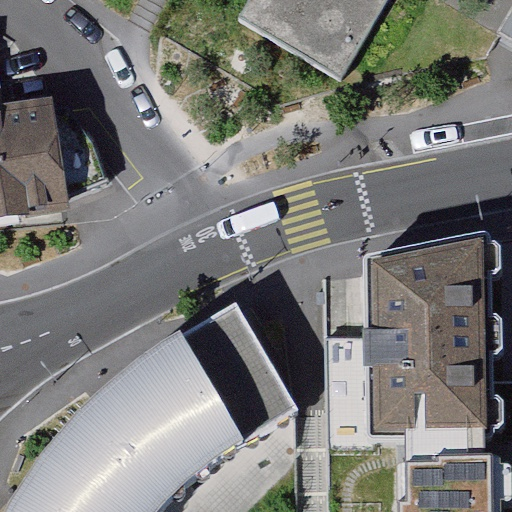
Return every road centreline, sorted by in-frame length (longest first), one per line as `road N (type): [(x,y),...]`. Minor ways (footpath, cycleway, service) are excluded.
road 1 (residential): [(7,0),(109,88),(182,196),(205,250)]
road 2 (tertiary): [(511,171),(391,191),(205,250)]
road 3 (tertiary): [(205,250),(0,342)]
